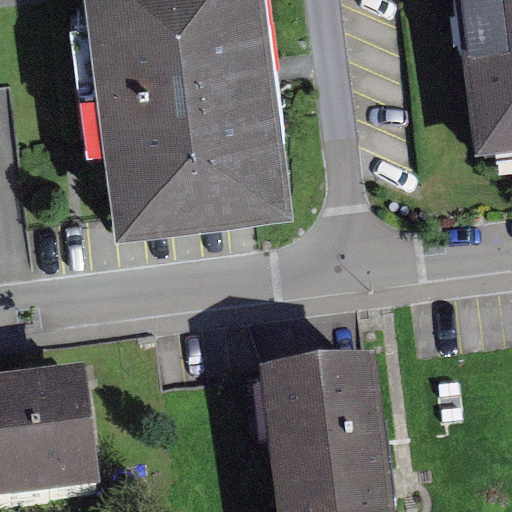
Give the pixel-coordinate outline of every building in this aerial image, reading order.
[(0,0),(0,8),(67,0),(0,0)] [(264,0),(86,0),(115,219),(288,198),(264,0)] [(511,0),(433,0),(441,40),(511,25),(511,0)] [(467,176),(511,166),(511,25),(441,40),(467,176)] [(385,511),(373,376),(259,387),(271,511),(385,511)] [(76,391),(0,401),(0,511),(63,511),(92,508),(76,391)]
